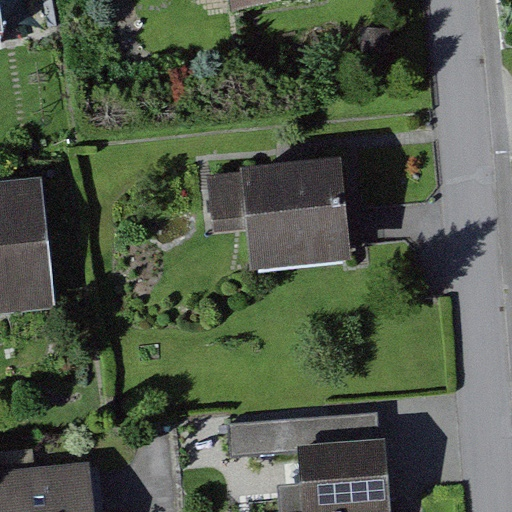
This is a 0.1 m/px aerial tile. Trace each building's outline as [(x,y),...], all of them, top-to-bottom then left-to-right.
[(0,0),(0,39),(7,38),(2,2),(15,0),(0,0)] [(232,0),(233,8),(303,0),(232,0)] [(389,33),(359,32),(357,64),(387,65),(389,33)] [(347,160),(240,171),(250,262),(357,251),(347,160)] [(47,192),(0,196),(0,328),(59,323),(47,192)] [(400,511),(395,447),(306,454),(311,511),(400,511)] [(93,511),(90,470),(0,477),(0,511),(93,511)]
